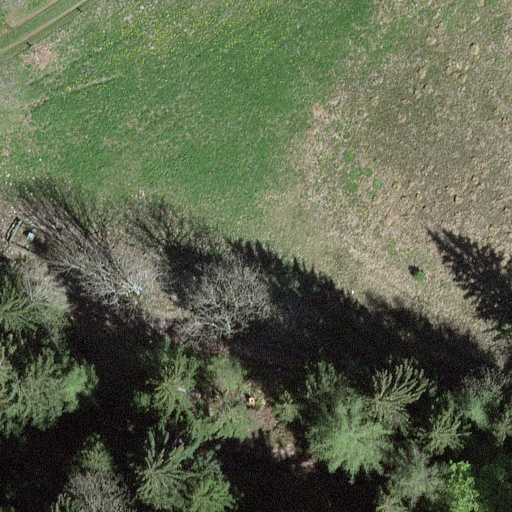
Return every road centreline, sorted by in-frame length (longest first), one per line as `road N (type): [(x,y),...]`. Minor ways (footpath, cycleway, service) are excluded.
road 1 (track): [(511,388),(408,383),(0,270)]
road 2 (track): [(0,400),(458,477),(511,473)]
